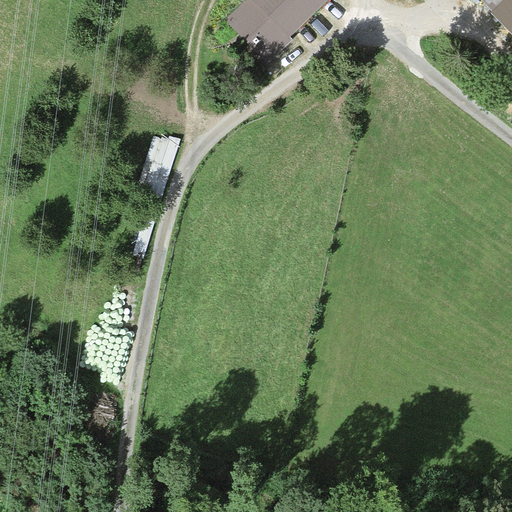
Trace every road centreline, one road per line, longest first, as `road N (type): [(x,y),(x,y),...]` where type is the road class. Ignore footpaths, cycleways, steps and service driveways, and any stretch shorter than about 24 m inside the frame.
road 1 (track): [(121,511),(170,209),(212,133),(339,42),(365,34),(391,41),(511,136)]
road 2 (track): [(212,133),(185,98),(208,0)]
